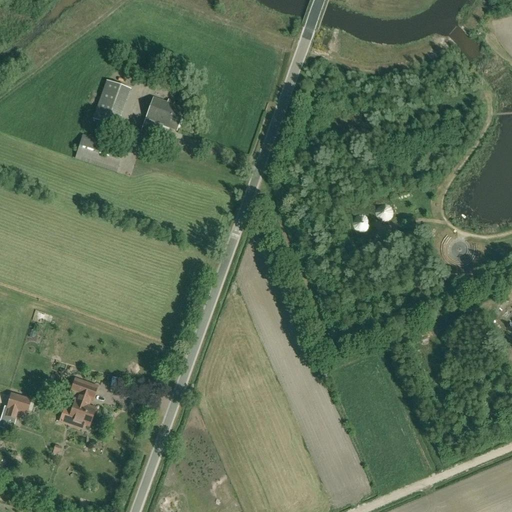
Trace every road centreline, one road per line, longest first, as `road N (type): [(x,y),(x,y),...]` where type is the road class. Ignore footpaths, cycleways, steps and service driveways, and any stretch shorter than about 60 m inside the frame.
road 1 (unclassified): [(135,511),(320,0)]
road 2 (unclassified): [(358,511),(509,448)]
road 3 (track): [(446,47),(386,71),(301,52)]
